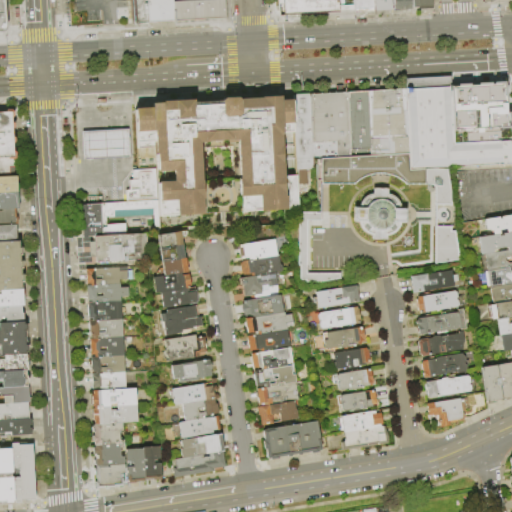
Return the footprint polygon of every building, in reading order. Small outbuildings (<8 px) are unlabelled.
[(131,0),(228,0),(229,23),(173,26),(173,21),(133,23),(131,0)] [(335,0),(336,13),(276,16),(275,0),(335,0)] [(371,10),(352,11),(351,0),(370,0),(371,6),(371,10)] [(388,0),(389,11),(372,11),(371,0),(388,0)] [(390,0),(391,10),(408,10),(407,0),(390,0)] [(408,0),(428,0),(429,7),(409,8),(408,0)] [(450,79),(498,76),(504,108),(509,141),(454,145),(450,79)] [(405,90),(404,79),(449,77),(450,79),(454,145),(509,141),(511,141),(511,164),(424,170),(409,171),(405,90)] [(367,92),(405,90),(408,154),(370,156),(370,150),(367,92)] [(346,93),(367,92),(370,150),(351,151),(349,151),(346,93)] [(309,95),(346,93),(349,151),(336,152),(336,143),(311,144),(309,95)] [(151,101),(167,100),(167,103),(174,103),(174,99),(193,98),(193,99),(281,94),(282,98),(294,98),(296,126),(285,127),(288,173),(301,173),(303,212),(240,215),(240,213),(205,215),(206,217),(157,220),(157,215),(156,201),(155,180),(171,179),(171,174),(155,175),(153,134),(137,135),(134,131),(132,111),(135,106),(151,105),(151,101)] [(313,168),(311,144),(309,95),(294,95),(294,98),(296,126),(297,169),(313,168)] [(0,113),(14,112),(14,117),(12,119),(12,122),(14,124),(15,128),(12,130),(13,136),(15,138),(15,142),(13,144),(14,150),(16,152),(16,158),(14,160),(15,177),(0,177),(0,113)] [(81,132),(127,129),(129,157),(82,160),(81,132)] [(408,154),(409,171),(424,170),(446,169),(449,189),(449,205),(434,204),(433,187),(431,184),(405,186),(400,181),(387,176),(379,175),(373,176),(364,179),(358,182),(353,185),(320,185),(319,160),(337,159),(336,152),(349,151),(351,151),(351,157),(370,156),(408,154)] [(133,171),(154,170),(156,200),(127,202),(126,191),(130,191),(129,181),(133,180),(133,171)] [(18,192),(0,193),(0,177),(15,177),(17,177),(18,192)] [(371,189),(386,189),(386,194),(392,196),(395,199),(398,204),(399,208),(405,208),(404,223),(399,223),(397,228),(395,232),(392,234),(388,236),(385,237),(385,241),(370,241),(370,236),(367,235),(362,233),(359,229),(357,226),(357,222),(351,222),(352,207),(357,207),(358,204),(361,199),(364,197),(367,195),(371,194),(371,189)] [(17,210),(0,210),(0,193),(18,192),(19,209),(17,210)] [(81,205),(156,201),(157,215),(107,218),(108,225),(126,224),(126,235),(94,237),(83,238),(81,205)] [(0,210),(17,210),(17,217),(19,218),(19,223),(16,226),(0,226),(0,210)] [(305,220),(318,220),(318,212),(296,212),(296,281),(338,281),(338,273),(305,273),(305,220)] [(483,219),(510,215),(511,218),(511,217),(511,232),(493,235),(492,231),(489,231),(489,229),(485,230),(483,219)] [(0,226),(16,226),(17,241),(0,242),(0,226)] [(434,227),(450,227),(450,231),(453,231),(458,259),(435,262),(434,227)] [(160,249),(158,236),(181,232),(183,245),(160,249)] [(511,232),(511,249),(484,254),(481,255),(478,238),(493,235),(511,232)] [(94,237),(95,239),(94,239),(94,242),(89,242),(90,258),(95,258),(95,261),(96,261),(96,263),(148,260),(147,234),(126,235),(94,237)] [(250,261),(249,258),(241,260),(240,257),(239,258),(237,248),(239,247),(238,245),(273,239),(276,256),(250,261)] [(0,242),(17,241),(20,241),(20,247),(22,247),(23,256),(21,256),(21,261),(0,262),(0,242)] [(162,263),(160,249),(183,245),(185,259),(162,263)] [(511,249),(511,266),(487,271),(484,254),(511,249)] [(274,273),(253,277),(252,274),(243,276),(242,274),(241,275),(239,264),(241,263),(240,262),(250,261),(276,256),(277,256),(279,264),(281,266),(282,270),(280,272),(274,273)] [(180,274),(164,276),(162,263),(185,259),(186,259),(188,273),(180,274)] [(0,262),(21,261),(23,261),(24,269),(21,269),(22,274),(24,274),(25,283),(23,283),(0,284),(0,262)] [(487,271),(511,266),(511,283),(490,287),(487,271)] [(120,285),(91,286),(91,284),(87,285),(86,270),(120,268),(120,272),(127,271),(128,280),(120,280),(120,285)] [(410,276),(451,270),(453,286),(413,293),(410,276)] [(239,279),(253,277),(274,273),(277,289),(268,290),(267,285),(260,286),(261,295),(243,297),(241,286),(240,286),(239,279)] [(161,293),(156,294),(153,278),(164,276),(180,274),(180,276),(189,275),(191,287),(189,287),(190,289),(188,289),(161,293)] [(0,284),(23,283),(24,306),(22,306),(0,307),(0,284)] [(490,287),(511,283),(511,301),(493,305),(493,304),(492,303),(489,289),(490,287)] [(92,303),(92,302),(88,302),(87,287),(91,286),(120,285),(120,288),(128,288),(129,297),(121,297),(121,302),(92,303)] [(316,293),(356,286),(359,302),(318,309),(318,305),(313,306),(312,299),(316,298),(316,293)] [(164,309),(161,293),(188,289),(188,292),(195,291),(195,292),(197,292),(198,302),(196,302),(197,304),(164,309)] [(416,297),(453,290),(457,293),(457,297),(455,300),(458,301),(459,305),(457,308),(419,314),(419,311),(417,312),(415,300),(417,299),(416,297)] [(282,313),(253,317),(253,314),(244,315),(244,314),(243,314),(241,304),(242,304),(242,302),(279,295),(282,313)] [(493,305),(511,301),(511,317),(508,318),(496,320),(496,319),(490,320),(488,306),(493,305)] [(122,320),(93,322),(93,319),(89,319),(88,304),(92,304),(92,303),(121,302),(122,320)] [(0,307),(22,306),(22,314),(23,314),(24,322),(0,323),(0,307)] [(166,311),(197,306),(199,318),(201,317),(203,326),(196,327),(196,329),(182,331),(182,333),(165,336),(163,322),(161,323),(160,315),(167,314),(166,311)] [(315,314),(357,307),(357,309),(358,309),(360,322),(359,322),(360,324),(322,330),(320,330),(320,329),(319,324),(317,325),(315,314)] [(417,318),(457,312),(457,310),(462,309),(466,329),(460,330),(460,328),(420,335),(420,334),(418,334),(417,326),(418,326),(416,326),(415,324),(415,322),(416,321),(417,320),(417,318)] [(286,330),(257,335),(256,332),(247,333),(246,328),(244,327),(244,323),(245,322),(244,319),(253,317),(282,313),(283,313),(284,316),(291,314),(292,323),(285,324),(286,330)] [(496,320),(508,318),(508,323),(511,322),(511,333),(500,336),(498,336),(496,320)] [(92,339),(92,337),(90,337),(90,322),(93,322),(122,320),(123,338),(92,339)] [(0,323),(24,322),(24,324),(26,324),(26,331),(24,331),(25,345),(27,345),(28,352),(25,353),(25,354),(0,355),(0,323)] [(327,333),(361,328),(362,329),(363,329),(365,340),(363,340),(364,341),(357,343),(357,345),(355,345),(355,347),(340,349),(340,348),(325,350),(324,341),(328,340),(327,333)] [(289,347),(260,352),(259,349),(249,351),(246,337),(257,335),(286,330),(289,347)] [(421,357),(421,355),(419,355),(417,342),(419,342),(418,339),(427,338),(427,339),(432,338),(433,337),(438,336),(440,337),(458,334),(458,332),(462,331),(464,342),(462,343),(463,347),(460,351),(421,357)] [(511,333),(511,350),(509,351),(502,352),(500,336),(511,333)] [(164,341),(195,335),(196,339),(204,338),(207,353),(198,354),(199,358),(167,363),(166,357),(165,355),(164,351),(165,349),(164,341)] [(125,356),(95,358),(95,356),(91,356),(90,339),(92,339),(123,338),(124,338),(125,356)] [(292,365),(266,369),(266,366),(253,368),(252,364),(250,364),(249,357),(251,356),(250,354),(260,352),(289,347),(292,365)] [(335,354),(368,348),(370,362),(366,363),(366,365),(360,366),(360,367),(346,370),(346,369),(337,370),(335,369),(334,363),(336,361),(334,360),(333,355),(335,354)] [(420,362),(434,359),(435,357),(461,353),(462,355),(464,357),(465,362),(464,363),(466,365),(466,369),(465,371),(465,372),(456,374),(456,372),(423,378),(420,362)] [(26,354),(27,371),(0,372),(0,355),(25,354),(26,354)] [(125,373),(96,374),(96,373),(92,373),(91,358),(95,358),(125,356),(125,373)] [(171,367),(210,360),(212,370),(211,370),(212,376),(198,379),(198,381),(179,384),(179,379),(173,380),(171,367)] [(511,395),(510,396),(510,398),(501,400),(501,399),(495,365),(511,362),(511,367),(511,395)] [(295,383),(265,388),(265,384),(255,386),(253,372),(266,369),(292,365),(295,383)] [(495,365),(501,399),(494,400),(494,403),(485,404),(479,367),(495,365)] [(333,375),(370,369),(370,372),(372,372),(373,383),(372,383),(372,386),(364,387),(364,389),(349,391),(348,390),(339,389),(338,385),(335,386),(332,381),(332,379),(333,375)] [(0,372),(27,371),(28,376),(29,378),(30,384),(28,386),(28,387),(3,389),(3,380),(0,380),(0,372)] [(92,375),(96,374),(125,373),(126,390),(100,391),(100,389),(93,390),(92,375)] [(425,382),(440,380),(440,379),(446,378),(447,378),(466,375),(469,377),(470,382),(468,384),(471,385),(471,389),(469,392),(428,399),(427,391),(425,391),(424,385),(426,384),(425,382)] [(293,401),(267,406),(266,402),(258,404),(256,389),(265,388),(295,383),(298,401),(293,401)] [(215,400),(182,405),(175,406),(173,403),(173,401),(174,399),(174,398),(172,396),(171,393),(173,390),(203,385),(204,388),(213,387),(215,400)] [(28,387),(29,403),(28,403),(4,404),(3,397),(0,397),(0,389),(3,389),(28,387)] [(137,406),(95,408),(92,408),(92,396),(93,395),(93,391),(100,391),(126,390),(136,389),(137,406)] [(337,397),(374,390),(377,404),(372,405),(372,407),(367,408),(367,410),(353,412),(353,410),(345,412),(342,410),(341,405),(338,406),(337,397)] [(426,404),(459,398),(461,414),(463,414),(464,418),(462,421),(458,421),(456,420),(457,422),(450,423),(450,426),(439,427),(437,415),(433,416),(432,415),(428,416),(426,404)] [(185,422),(182,405),(215,400),(216,405),(217,405),(219,414),(202,417),(203,419),(185,422)] [(256,408),(267,406),(293,401),(294,410),(295,410),(297,420),(279,423),(277,414),(271,416),(272,424),(260,426),(258,416),(257,416),(256,408)] [(0,404),(4,404),(28,403),(29,419),(10,420),(10,416),(3,416),(4,420),(0,420),(0,404)] [(122,424),(95,425),(95,421),(93,421),(93,410),(95,410),(95,408),(137,406),(138,423),(122,424)] [(345,433),(344,433),(341,417),(376,411),(376,414),(381,413),(383,427),(345,433)] [(179,423),(185,422),(203,419),(217,417),(220,430),(213,431),(213,434),(182,440),(179,423)] [(0,420),(4,420),(10,420),(29,419),(31,419),(32,426),(30,426),(30,429),(32,429),(32,435),(0,436),(0,420)] [(265,429),(316,421),(321,450),(317,451),(318,453),(310,454),(310,452),(301,453),(300,455),(297,456),(296,454),(291,455),(290,457),(287,457),(285,456),(277,457),(278,459),(270,460),(269,459),(266,459),(265,450),(263,450),(262,441),(263,441),(261,430),(265,430),(265,429)] [(95,446),(95,443),(93,443),(93,437),(95,436),(94,433),(92,432),(92,427),(94,426),(94,425),(95,425),(122,424),(123,431),(120,431),(120,445),(95,446)] [(345,433),(383,427),(385,427),(388,444),(342,451),(341,443),(343,443),(346,440),(345,433)] [(213,453),(182,459),(181,456),(181,452),(181,450),(182,449),(181,441),(221,434),(224,452),(213,453)] [(36,500),(21,501),(22,503),(15,503),(15,501),(12,449),(12,444),(19,444),(19,446),(32,445),(36,500)] [(96,466),(94,465),(94,461),(96,459),(95,456),(94,456),(93,449),(95,449),(95,446),(120,445),(121,458),(124,457),(124,465),(109,466),(107,466),(96,466)] [(143,448),(160,447),(161,481),(153,481),(153,479),(144,480),(143,450),(143,448)] [(15,501),(13,501),(13,504),(5,505),(5,502),(0,502),(0,449),(12,449),(15,501)] [(144,480),(144,482),(136,482),(136,484),(127,484),(126,450),(143,450),(144,480)] [(174,460),(182,459),(213,453),(213,454),(223,453),(225,468),(223,468),(223,470),(174,478),(173,469),(176,468),(174,460)] [(96,490),(95,482),(97,482),(96,476),(95,476),(94,469),(96,469),(96,466),(107,466),(107,468),(109,468),(109,466),(124,465),(125,473),(122,474),(122,475),(119,476),(119,479),(123,479),(123,487),(116,487),(116,489),(96,490)]
